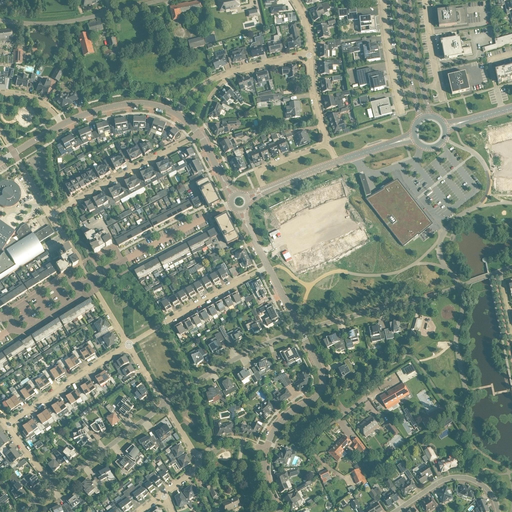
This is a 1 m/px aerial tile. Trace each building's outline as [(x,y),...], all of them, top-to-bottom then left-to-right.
[(225,3),(225,1),(218,2),(220,13),(237,9),(237,8),(240,7),(239,0),(225,3)] [(277,6),(277,3),(276,0),(264,0),(265,4),(272,3),(272,7),(271,7),(272,14),(279,13),(279,12),(286,11),(285,5),(277,6)] [(183,23),(188,22),(186,15),(203,11),(202,6),(201,1),(189,3),(188,3),(170,7),(171,12),(173,20),(180,19),(179,16),(181,15),(183,23)] [(318,8),(316,9),(311,11),(315,21),(322,18),(321,15),(324,14),(324,12),(330,9),(328,3),(322,4),(323,8),(319,9),(318,8)] [(338,10),(339,18),(346,17),(347,17),(347,21),(358,20),(356,8),(338,10)] [(437,11),(439,27),(467,24),(465,8),(437,11)] [(293,13),(288,14),(289,23),(290,22),(290,23),(293,23),(293,22),(297,22),(297,16),(294,17),(293,13)] [(376,30),(374,15),(359,17),(360,32),(376,30)] [(102,25),(100,21),(87,24),(88,29),(90,34),(98,32),(98,31),(103,29),(102,25)] [(259,21),(245,24),(247,30),(260,27),(259,21)] [(238,32),(239,25),(232,23),(231,31),(238,32)] [(293,35),(291,36),(290,37),(290,40),(287,40),(289,49),(295,48),(295,47),(297,47),(301,47),(300,38),(298,38),(295,28),(296,27),(296,24),(295,24),(295,23),(289,24),(290,25),(289,25),(290,29),(291,29),(293,35)] [(317,27),(319,39),(329,37),(326,25),(317,27)] [(0,41),(13,40),(12,35),(11,30),(0,30),(0,41)] [(84,56),(94,53),(91,42),(90,42),(88,33),(79,36),(80,41),(84,56)] [(251,54),(252,56),(253,58),(264,55),(260,41),(263,40),(262,33),(259,34),(260,37),(255,38),(256,43),(253,44),(254,48),(250,49),(252,54),(251,54)] [(511,34),(494,39),(496,44),(482,47),(483,51),(498,47),(498,48),(511,43),(511,34)] [(118,47),(111,49),(111,48),(118,46),(115,36),(108,38),(110,45),(102,47),(105,57),(120,53),(118,47)] [(272,44),(268,45),(268,46),(268,47),(268,48),(269,48),(269,49),(270,53),(282,51),(280,42),(278,36),(274,37),(274,41),(272,42),(272,44)] [(191,50),(205,46),(202,37),(188,41),(191,50)] [(472,47),(462,49),(460,38),(441,41),(443,51),(442,51),(442,52),(442,53),(443,53),(445,60),(473,55),(472,47)] [(377,49),(377,45),(366,46),(365,41),(341,45),(342,52),(348,51),(349,54),(354,53),(354,52),(364,51),(365,60),(366,59),(367,62),(380,60),(379,49),(377,49)] [(328,57),(328,46),(320,47),(320,58),(328,57)] [(19,55),(19,51),(14,51),(13,64),(22,64),(22,55),(19,55)] [(216,55),(217,59),(212,61),(216,70),(227,65),(224,56),(222,51),(219,53),(220,54),(216,55)] [(245,60),(243,51),(230,54),(233,63),(245,60)] [(332,65),(329,65),(329,64),(320,64),(321,75),(326,75),(329,74),(329,70),(333,70),(332,65)] [(288,68),(282,68),(283,75),(288,75),(289,79),(291,78),(291,79),(292,80),(294,80),(295,79),(295,78),(298,78),(297,65),(288,67),(288,68)] [(511,67),(504,70),(504,68),(495,70),(497,76),(496,76),(498,81),(501,80),(502,82),(507,80),(507,79),(510,78),(511,79),(511,78),(511,67)] [(386,87),(383,73),(373,75),(372,68),(357,72),(360,87),(370,85),(371,91),(374,90),(375,91),(381,89),(386,87)] [(8,78),(12,78),(13,69),(9,69),(9,73),(4,73),(4,75),(0,75),(0,84),(5,84),(5,77),(8,77),(8,78)] [(52,78),(58,82),(64,72),(57,69),(52,78)] [(257,78),(254,79),(256,84),(258,83),(259,87),(260,87),(259,82),(269,80),(267,72),(256,74),(257,77),(257,78)] [(469,90),(467,84),(465,73),(449,77),(453,94),(469,90)] [(17,77),(17,78),(16,78),(15,81),(16,81),(16,86),(20,87),(22,87),(27,88),(29,79),(26,79),(26,75),(21,74),(20,77),(17,77)] [(242,79),(241,79),(242,80),(238,81),(239,84),(237,86),(240,87),(241,90),(245,89),(245,90),(249,92),(253,91),(251,86),(252,86),(248,77),(244,79),(244,78),(243,78),(244,79),(242,80),(242,79)] [(38,84),(37,85),(37,86),(38,86),(36,91),(40,93),(42,94),(46,96),(49,89),(48,89),(51,82),(43,79),(41,83),(40,82),(39,83),(38,84)] [(322,88),(323,92),(331,91),(330,80),(321,82),(322,86),(322,87),(322,86),(322,88)] [(231,97),(236,101),(239,99),(241,102),(242,102),(245,104),(246,103),(237,91),(234,93),(235,93),(234,94),(228,87),(220,96),(226,102),(231,97)] [(60,92),(59,94),(53,100),(61,108),(72,104),(72,102),(78,99),(75,93),(68,96),(67,94),(64,96),(60,92)] [(261,102),(261,103),(269,102),(269,100),(274,100),(273,95),(258,97),(256,97),(257,102),(261,102)] [(332,108),(336,107),(336,106),(338,106),(339,109),(344,107),(342,100),(339,101),(338,97),(334,98),(333,97),(329,98),(324,99),(326,109),(332,108)] [(392,113),(388,99),(371,103),(375,118),(392,114),(392,113)] [(287,114),(286,114),(286,119),(300,117),(299,109),(300,109),(299,102),(290,103),(290,106),(286,107),(287,114)] [(222,107),(213,104),(209,115),(211,116),(211,118),(213,117),(215,118),(216,115),(219,114),(220,115),(222,107)] [(255,107),(245,114),(249,119),(257,119),(255,107)] [(337,114),(329,117),(331,124),(332,126),(331,126),(331,127),(332,126),(335,134),(343,130),(346,130),(346,129),(345,127),(346,127),(345,123),(344,123),(343,121),(340,122),(337,114)] [(134,125),(131,125),(131,124),(131,131),(134,131),(134,128),(139,128),(140,120),(140,118),(139,118),(139,117),(134,117),(134,125)] [(141,117),(141,118),(140,118),(140,120),(139,128),(145,128),(145,131),(148,131),(149,124),(149,125),(146,125),(146,118),(141,117)] [(127,125),(126,118),(121,119),(121,120),(120,120),(122,129),(123,132),(131,131),(131,124),(130,124),(130,125),(127,125)] [(115,120),(116,127),(113,128),(113,127),(112,127),(114,134),(117,133),(116,130),(122,129),(120,120),(120,119),(115,120)] [(153,126),(149,125),(149,124),(148,131),(147,135),(149,136),(150,132),(152,129),(157,132),(161,123),(160,122),(160,121),(155,119),(153,126)] [(103,123),(103,124),(102,124),(105,133),(110,132),(111,135),(114,134),(112,127),(113,128),(110,129),(107,122),(103,123)] [(162,122),(161,123),(157,132),(162,134),(161,136),(164,137),(167,131),(167,132),(164,131),(166,124),(162,122)] [(96,125),(98,132),(95,133),(95,132),(97,139),(100,138),(99,135),(105,133),(102,124),(101,124),(96,125)] [(219,125),(212,129),(217,136),(229,132),(227,124),(220,127),(219,125)] [(84,129),(85,130),(84,131),(88,139),(91,138),(92,140),(93,140),(94,140),(97,139),(95,132),(95,133),(92,134),(89,127),(84,129)] [(170,134),(167,132),(167,131),(164,137),(168,141),(170,138),(172,141),(175,137),(176,138),(177,138),(178,138),(179,138),(179,137),(180,137),(180,136),(180,135),(179,134),(179,133),(178,132),(174,128),(170,134)] [(78,132),(81,139),(78,140),(78,139),(81,146),(89,142),(88,139),(84,131),(83,131),(83,130),(78,132)] [(310,142),(306,132),(295,136),(299,146),(310,142)] [(67,137),(68,138),(67,139),(72,147),(75,146),(76,148),(81,146),(78,139),(78,140),(75,142),(72,135),(67,137)] [(62,148),(65,154),(68,153),(67,150),(72,147),(67,139),(66,139),(66,138),(61,141),(65,147),(62,149),(62,148)] [(273,140),(274,143),(276,148),(279,147),(282,153),(288,150),(284,139),(280,141),(279,138),(273,140)] [(236,144),(233,139),(229,141),(229,139),(221,144),(226,153),(234,149),(232,146),(236,144)] [(153,149),(150,144),(149,142),(146,143),(143,144),(141,141),(139,142),(141,146),(140,146),(141,146),(143,151),(144,153),(145,155),(149,153),(148,152),(151,151),(153,150),(153,149)] [(264,144),(265,147),(267,152),(267,151),(270,150),(273,157),(279,154),(276,148),(274,143),(271,145),(269,142),(264,144)] [(255,148),(256,151),(258,155),(261,154),(264,161),(270,158),(267,151),(267,152),(265,147),(261,149),(260,146),(255,148)] [(138,147),(137,147),(132,150),(136,158),(137,159),(142,156),(142,155),(141,153),(138,147)] [(187,152),(183,154),(186,159),(183,161),(185,164),(190,161),(189,158),(195,155),(193,150),(192,151),(192,149),(191,149),(191,148),(190,148),(189,148),(188,148),(187,149),(187,150),(186,151),(187,152)] [(127,153),(130,158),(132,162),(137,159),(136,158),(132,150),(127,153)] [(252,158),(255,164),(261,162),(258,155),(256,151),(252,152),(251,150),(246,152),(249,159),(252,158)] [(239,171),(239,172),(240,171),(246,168),(240,158),(243,157),(241,153),(236,156),(237,159),(231,162),(237,173),(239,171)] [(125,161),(122,156),(121,156),(116,159),(121,166),(121,167),(126,164),(126,163),(125,161)] [(111,161),(111,162),(116,170),(121,167),(121,166),(116,159),(111,161)] [(172,169),(167,160),(162,163),(168,175),(177,171),(175,169),(175,167),(172,169)] [(184,168),(186,167),(189,172),(190,171),(192,171),(199,167),(200,166),(201,165),(198,161),(192,164),(190,161),(185,164),(183,165),(184,168)] [(162,163),(157,166),(161,174),(158,176),(160,179),(168,175),(162,163)] [(106,164),(105,164),(100,167),(104,174),(105,176),(111,173),(110,171),(109,170),(106,164)] [(192,171),(190,171),(193,177),(189,178),(191,181),(199,178),(197,174),(204,171),(201,167),(200,166),(199,167),(192,171)] [(95,170),(97,173),(98,176),(100,179),(105,176),(104,174),(100,167),(95,170)] [(90,173),(87,174),(87,175),(91,182),(92,183),(97,180),(94,174),(93,172),(91,169),(91,168),(88,170),(90,173)] [(156,177),(151,168),(146,171),(152,183),(160,179),(158,176),(156,177)] [(85,176),(82,177),(82,178),(86,185),(87,186),(92,183),(91,182),(87,175),(87,174),(85,171),(83,173),(85,176)] [(146,171),(141,174),(145,182),(142,184),(144,187),(147,186),(152,183),(146,171)] [(79,179),(77,180),(81,188),(82,189),(87,186),(86,185),(82,178),(82,177),(80,174),(78,176),(79,179)] [(403,246),(429,226),(396,184),(379,193),(376,195),(372,198),(365,175),(360,177),(367,200),(403,246)] [(74,182),(72,183),(71,183),(75,191),(76,192),(82,189),(81,188),(77,180),(75,177),(72,179),(74,182)] [(140,185),(135,177),(130,179),(137,192),(144,187),(142,184),(140,185)] [(130,179),(125,182),(129,191),(127,192),(129,196),(137,192),(130,179)] [(201,191),(202,193),(202,194),(203,197),(202,197),(204,201),(205,200),(209,207),(209,206),(211,205),(212,206),(219,202),(218,202),(217,199),(218,199),(211,186),(210,184),(209,182),(208,183),(207,180),(208,179),(197,185),(201,191)] [(0,249),(2,251),(4,252),(3,253),(2,254),(1,256),(0,256),(0,280),(26,264),(44,252),(42,249),(40,245),(39,243),(34,235),(33,234),(19,243),(18,243),(11,238),(15,232),(0,221),(0,206),(2,207),(4,208),(5,208),(5,207),(7,208),(8,208),(9,208),(10,207),(11,207),(12,207),(13,206),(14,206),(15,205),(16,205),(17,204),(18,203),(18,202),(19,201),(20,200),(20,199),(20,198),(21,197),(21,196),(21,195),(21,193),(21,192),(20,191),(20,190),(20,189),(19,188),(19,187),(18,186),(17,185),(16,184),(15,184),(15,183),(14,183),(13,182),(11,182),(10,181),(9,181),(8,181),(7,181),(6,181),(5,181),(5,180),(4,181),(3,181),(2,181),(0,182),(0,249)] [(67,181),(69,185),(66,186),(71,195),(76,192),(75,191),(71,183),(72,183),(70,180),(67,181)] [(342,184),(337,186),(340,195),(345,194),(342,184)] [(124,194),(119,185),(114,188),(121,200),(129,196),(127,192),(124,194)] [(337,186),(332,188),(335,197),(340,195),(337,186)] [(114,188),(109,191),(114,199),(111,201),(113,204),(121,200),(114,188)] [(332,188),(327,190),(330,199),(335,197),(332,188)] [(426,198),(433,192),(431,189),(423,195),(426,198)] [(327,190),(321,191),(325,201),(330,199),(327,190)] [(321,191),(316,193),(316,194),(319,202),(325,201),(321,191)] [(108,202),(104,194),(98,197),(105,209),(106,209),(110,207),(110,206),(111,205),(113,204),(111,201),(108,202)] [(316,194),(310,196),(314,205),(320,203),(319,202),(316,194)] [(310,196),(304,199),(308,207),(308,208),(314,205),(310,196)] [(95,210),(97,213),(105,209),(98,197),(93,200),(98,208),(95,210)] [(198,204),(198,205),(205,202),(204,201),(202,197),(193,202),(195,207),(196,207),(195,206),(198,204)] [(304,198),(299,201),(303,210),(308,207),(304,199),(304,198)] [(186,201),(185,200),(183,201),(188,211),(193,208),(189,200),(186,201)] [(83,206),(86,212),(88,210),(90,213),(95,210),(90,201),(87,203),(87,204),(83,206)] [(180,202),(181,204),(179,205),(183,213),(188,211),(183,201),(180,202)] [(299,201),(294,203),(298,212),(303,210),(299,201)] [(294,203),(289,206),(293,214),(298,212),(294,203)] [(176,206),(175,204),(173,206),(178,216),(183,213),(179,205),(176,206)] [(171,207),(172,209),(169,210),(173,218),(178,216),(173,206),(171,207)] [(289,206),(284,208),(289,217),(293,214),(289,206)] [(284,208),(279,210),(284,219),(289,217),(284,208)] [(167,211),(166,209),(163,211),(169,221),(173,218),(169,210),(167,211)] [(279,210),(275,213),(279,221),(284,219),(279,210)] [(161,212),(162,214),(160,215),(164,223),(169,221),(163,211),(161,212)] [(157,216),(156,214),(154,216),(159,226),(164,223),(160,215),(157,216)] [(154,216),(151,217),(152,219),(150,220),(154,228),(159,226),(154,216)] [(217,221),(216,222),(220,229),(219,229),(221,233),(222,233),(223,236),(224,235),(225,237),(224,238),(228,245),(238,239),(237,239),(236,236),(237,236),(235,232),(234,232),(233,230),(234,230),(228,219),(227,220),(226,217),(227,217),(227,216),(219,220),(220,221),(217,223),(217,221)] [(146,222),(145,220),(143,221),(148,231),(153,229),(150,224),(148,221),(146,222)] [(140,223),(141,225),(139,226),(143,234),(148,231),(143,221),(140,223)] [(18,236),(16,237),(19,243),(33,234),(26,224),(21,227),(17,233),(18,236)] [(136,227),(135,225),(133,227),(138,237),(143,234),(139,226),(136,227)] [(49,226),(34,235),(39,243),(54,233),(49,226)] [(131,228),(132,230),(129,231),(134,239),(138,237),(133,227),(131,228)] [(209,233),(211,238),(221,234),(221,233),(219,229),(218,228),(212,231),(212,232),(210,234),(209,233)] [(102,235),(98,238),(94,231),(85,236),(88,242),(89,241),(92,247),(92,248),(95,254),(101,250),(100,249),(103,248),(105,247),(106,247),(107,247),(112,244),(105,230),(102,232),(104,237),(103,237),(102,235)] [(362,230),(357,232),(361,241),(366,239),(362,230)] [(127,232),(126,231),(123,232),(129,242),(134,239),(129,231),(127,232)] [(121,233),(122,235),(120,236),(124,244),(129,242),(123,232),(121,233)] [(357,232),(352,234),(356,243),(361,241),(357,232)] [(208,233),(203,236),(201,236),(207,247),(212,245),(212,246),(213,247),(214,247),(215,246),(208,233)] [(352,234),(347,236),(351,245),(356,243),(352,234)] [(120,236),(117,238),(116,236),(114,237),(119,247),(124,244),(120,236)] [(201,236),(200,237),(197,239),(201,247),(202,250),(207,247),(201,236)] [(347,236),(342,239),(346,248),(351,245),(347,236)] [(197,239),(194,240),(192,241),(196,249),(201,247),(197,239)] [(342,239),(337,241),(341,250),(346,248),(342,239)] [(192,241),(191,242),(188,243),(192,252),(196,249),(192,241)] [(337,241),(332,243),(336,252),(341,250),(337,241)] [(332,243),(327,245),(331,254),(331,255),(336,252),(332,243)] [(186,244),(183,246),(182,247),(186,255),(190,252),(186,244)] [(327,245),(321,247),(325,256),(331,254),(327,245)] [(58,269),(60,274),(66,271),(66,270),(71,266),(72,267),(78,264),(74,258),(73,259),(72,256),(72,255),(71,256),(71,254),(71,253),(71,252),(67,247),(57,253),(59,256),(52,260),(53,261),(59,257),(61,259),(60,260),(63,265),(57,268),(58,269)] [(182,247),(180,247),(177,249),(181,257),(186,255),(182,247)] [(321,247),(315,250),(316,250),(319,259),(325,256),(321,247)] [(177,249),(174,251),(172,251),(178,262),(183,260),(181,257),(177,249)] [(232,252),(233,256),(236,255),(238,260),(241,259),(247,255),(246,254),(246,253),(245,251),(244,250),(238,253),(236,250),(232,252)] [(316,250),(310,252),(313,261),(319,259),(316,250)] [(172,251),(171,252),(168,254),(174,265),(178,262),(172,251)] [(310,252),(305,253),(308,263),(313,261),(310,252)] [(305,253),(300,255),(303,264),(308,263),(305,253)] [(168,254),(165,255),(163,256),(169,267),(174,265),(168,254)] [(246,268),(252,265),(247,255),(241,259),(246,268)] [(300,255),(295,256),(298,266),(303,264),(300,255)] [(163,256),(162,257),(159,259),(161,263),(165,270),(169,267),(163,256)] [(157,259),(154,261),(153,262),(159,273),(163,270),(157,259)] [(55,271),(58,269),(57,268),(53,261),(52,260),(44,265),(46,269),(50,275),(51,276),(56,273),(55,271)] [(153,262),(151,263),(148,264),(153,272),(154,275),(159,273),(153,262)] [(223,270),(219,272),(218,272),(220,274),(223,281),(228,278),(227,274),(226,275),(224,271),(228,269),(225,263),(221,265),(223,270)] [(148,264),(145,266),(144,267),(148,275),(153,272),(148,264)] [(144,267),(142,268),(139,269),(144,277),(148,275),(144,267)] [(46,269),(44,270),(43,268),(40,270),(46,279),(51,276),(50,275),(46,269)] [(135,272),(136,274),(135,274),(139,280),(141,282),(145,280),(144,277),(139,269),(135,272)] [(38,271),(39,273),(37,274),(41,280),(42,282),(46,279),(40,270),(38,271)] [(35,271),(30,274),(31,275),(36,283),(37,285),(42,282),(41,280),(37,274),(35,271)] [(215,274),(211,276),(210,276),(213,282),(215,285),(220,282),(219,279),(218,279),(216,276),(220,274),(218,272),(219,272),(218,271),(214,273),(215,274)] [(29,277),(30,278),(28,280),(32,286),(33,288),(37,285),(36,283),(31,275),(29,277)] [(207,278),(202,281),(205,286),(207,289),(212,286),(211,283),(213,282),(210,276),(211,276),(210,275),(206,277),(207,278)] [(28,280),(25,281),(24,279),(22,281),(28,291),(33,288),(32,286),(28,280)] [(199,283),(194,285),(195,288),(199,294),(204,291),(203,288),(205,286),(202,281),(202,280),(198,282),(199,283)] [(248,288),(252,285),(255,290),(251,292),(253,295),(261,291),(262,290),(261,287),(263,286),(260,281),(254,284),(252,281),(246,284),(248,288)] [(20,282),(18,283),(19,285),(17,287),(22,294),(27,291),(23,287),(20,282)] [(190,287),(186,290),(187,292),(191,298),(196,295),(194,292),(194,293),(192,289),(195,288),(194,285),(194,284),(190,286),(190,287)] [(17,287),(15,288),(14,286),(11,288),(17,297),(22,294),(17,287)] [(9,289),(10,291),(8,293),(13,300),(17,297),(11,288),(9,289)] [(182,292),(178,294),(180,297),(183,303),(188,300),(186,297),(184,294),(187,292),(186,290),(186,289),(182,291),(182,292)] [(262,290),(261,291),(253,295),(258,306),(260,304),(265,302),(264,300),(266,298),(265,295),(267,295),(264,289),(262,290)] [(8,293),(6,294),(4,292),(2,294),(8,303),(13,300),(8,293)] [(174,296),(170,299),(171,301),(175,307),(180,304),(178,301),(178,302),(176,299),(180,297),(178,294),(178,293),(174,295),(174,296)] [(238,293),(232,295),(233,297),(234,299),(234,300),(235,302),(236,302),(237,305),(238,305),(238,306),(243,304),(242,303),(245,301),(244,299),(243,297),(242,294),(239,296),(238,293)] [(0,295),(1,297),(0,297),(0,300),(4,306),(8,303),(2,294),(0,295)] [(230,297),(224,300),(225,301),(226,303),(226,304),(227,306),(229,308),(233,306),(234,307),(237,305),(236,302),(235,302),(234,300),(234,299),(231,300),(230,298),(230,297)] [(160,301),(157,303),(160,308),(163,306),(167,312),(172,309),(170,306),(168,303),(171,301),(170,299),(169,298),(166,300),(166,301),(162,303),(160,301)] [(90,300),(88,301),(85,303),(90,310),(95,308),(90,300)] [(221,301),(216,304),(217,306),(218,307),(218,309),(219,310),(221,313),(225,310),(226,311),(229,309),(229,308),(227,306),(226,304),(226,303),(223,304),(222,303),(221,301)] [(85,303),(83,304),(81,305),(86,313),(90,310),(85,303)] [(273,307),(272,308),(271,304),(260,310),(262,314),(267,312),(270,318),(265,321),(268,327),(278,321),(277,318),(278,317),(279,318),(273,307)] [(81,305),(80,306),(77,308),(81,316),(86,313),(81,305)] [(213,306),(208,309),(209,310),(209,312),(210,311),(213,317),(217,315),(218,316),(221,314),(221,313),(219,310),(218,309),(218,307),(215,309),(214,307),(213,306)] [(77,308),(74,310),(72,311),(77,318),(81,316),(77,308)] [(254,309),(251,311),(255,317),(256,321),(257,322),(260,320),(258,316),(254,309)] [(205,310),(200,313),(201,315),(201,316),(202,316),(205,322),(209,319),(210,320),(213,318),(213,317),(210,311),(209,312),(207,313),(206,312),(205,310)] [(72,311),(71,311),(68,313),(72,321),(77,318),(72,311)] [(68,313),(65,315),(63,316),(68,324),(72,321),(68,313)] [(197,315),(192,318),(193,319),(193,321),(194,321),(197,326),(197,327),(202,325),(205,323),(205,322),(202,316),(201,316),(199,318),(197,315)] [(63,316),(62,317),(59,319),(64,326),(68,324),(63,316)] [(189,319),(184,322),(185,324),(185,325),(186,325),(189,331),(190,332),(196,328),(197,331),(199,330),(197,327),(197,326),(194,321),(193,321),(191,322),(189,319)] [(417,320),(417,321),(414,330),(419,331),(420,330),(420,328),(421,327),(421,326),(421,324),(422,322),(422,320),(422,319),(417,320)] [(58,320),(55,321),(53,322),(58,330),(62,327),(58,320)] [(250,324),(246,326),(246,327),(248,331),(252,329),(255,334),(262,330),(261,328),(260,328),(259,326),(258,323),(256,324),(255,322),(254,320),(250,322),(250,324)] [(96,324),(95,325),(100,333),(94,336),(96,339),(104,335),(102,332),(108,328),(104,322),(102,324),(101,321),(96,324)] [(53,322),(52,323),(49,325),(54,333),(58,330),(53,322)] [(386,339),(394,337),(394,333),(401,332),(400,327),(400,322),(396,323),(396,322),(395,322),(394,322),(394,323),(390,324),(391,329),(391,331),(388,331),(389,336),(386,336),(386,339)] [(181,324),(176,327),(177,328),(178,331),(179,333),(177,334),(180,340),(183,338),(181,335),(185,333),(186,334),(190,332),(189,331),(186,325),(185,325),(183,327),(181,324)] [(49,325),(46,327),(44,328),(49,336),(54,333),(49,325)] [(368,329),(369,334),(369,335),(370,335),(371,339),(372,342),(385,339),(383,332),(380,332),(379,331),(378,326),(369,328),(370,329),(368,329)] [(44,328),(43,329),(40,331),(45,338),(49,336),(44,328)] [(233,331),(229,333),(231,336),(234,342),(235,343),(237,342),(240,341),(243,339),(243,338),(243,337),(243,336),(242,336),(242,335),(242,334),(241,334),(240,333),(240,332),(239,333),(238,330),(234,333),(233,331)] [(350,333),(348,334),(350,340),(346,341),(347,346),(348,349),(354,348),(353,343),(354,340),(358,339),(357,335),(359,335),(358,330),(350,332),(350,333)] [(40,331),(37,332),(36,334),(40,341),(45,338),(40,331)] [(215,342),(211,344),(211,345),(209,346),(210,348),(212,353),(215,351),(216,353),(223,349),(220,343),(224,340),(222,336),(220,333),(215,336),(218,341),(215,343),(215,342)] [(36,334),(34,334),(31,336),(36,344),(40,341),(36,334)] [(106,338),(104,335),(96,339),(97,340),(98,342),(103,339),(106,343),(103,345),(105,349),(114,344),(113,341),(115,340),(114,339),(114,338),(113,336),(112,336),(111,334),(106,338)] [(327,339),(324,341),(327,348),(328,348),(334,345),(337,350),(338,350),(339,351),(346,350),(343,341),(344,341),(344,340),(339,342),(337,338),(335,339),(337,338),(336,335),(326,338),(327,339)] [(30,337),(26,340),(31,348),(31,349),(36,346),(30,337)] [(26,340),(22,343),(25,349),(27,352),(31,349),(31,348),(26,340)] [(22,343),(20,341),(16,344),(21,352),(23,355),(27,352),(25,349),(22,343)] [(87,343),(89,346),(84,349),(90,359),(94,356),(93,355),(94,354),(92,350),(91,349),(94,347),(90,341),(87,343)] [(16,344),(14,345),(12,347),(17,354),(21,352),(16,344)] [(77,349),(75,346),(73,348),(74,351),(79,357),(81,356),(85,361),(86,360),(87,361),(90,359),(84,349),(82,351),(78,348),(77,349)] [(12,347),(9,349),(7,350),(12,357),(17,354),(12,347)] [(289,348),(280,353),(283,359),(284,361),(286,360),(289,365),(296,361),(296,362),(300,360),(294,349),(291,351),(289,348)] [(201,349),(196,352),(197,354),(191,357),(195,364),(196,363),(197,365),(204,360),(203,358),(206,356),(201,349)] [(7,350),(6,351),(3,353),(8,360),(12,357),(7,350)] [(72,353),(74,356),(69,359),(75,368),(79,366),(78,365),(79,364),(76,359),(79,357),(74,351),(72,353)] [(9,364),(1,354),(0,354),(0,360),(2,364),(5,367),(9,364)] [(117,362),(121,368),(117,370),(119,374),(123,371),(125,370),(123,366),(129,363),(126,357),(117,362)] [(69,359),(64,362),(62,359),(59,361),(64,367),(66,366),(70,370),(71,370),(72,371),(75,368),(69,359)] [(259,364),(256,365),(257,367),(258,370),(259,370),(260,373),(265,370),(266,371),(274,367),(270,360),(267,362),(266,359),(261,362),(259,364)] [(350,374),(351,375),(355,372),(350,363),(348,359),(343,362),(345,365),(346,365),(346,366),(339,370),(342,376),(341,376),(342,379),(346,377),(345,377),(350,374)] [(53,363),(51,364),(54,369),(60,378),(64,376),(63,375),(64,374),(61,369),(64,367),(59,361),(57,362),(57,363),(55,364),(53,363)] [(404,369),(410,379),(419,374),(413,364),(404,369)] [(119,374),(120,375),(123,376),(124,376),(125,378),(123,379),(125,383),(131,379),(129,376),(135,372),(131,366),(125,370),(123,371),(119,374)] [(54,369),(49,372),(47,369),(44,371),(49,377),(52,375),(55,380),(56,379),(57,381),(60,378),(54,369)] [(250,376),(246,370),(237,376),(242,383),(249,378),(250,380),(252,379),(255,384),(258,382),(253,374),(250,376)] [(42,372),(44,376),(39,379),(46,388),(49,386),(48,385),(50,384),(46,379),(49,377),(44,371),(42,372)] [(104,373),(103,371),(99,374),(105,383),(108,381),(109,382),(111,381),(113,384),(116,383),(111,375),(108,377),(105,372),(104,373)] [(258,382),(262,379),(257,372),(253,374),(258,382)] [(298,375),(300,378),(299,382),(294,384),(299,392),(304,388),(304,387),(306,386),(306,384),(307,384),(308,381),(307,381),(308,378),(309,378),(306,372),(298,375)] [(95,378),(96,379),(98,383),(96,384),(100,391),(103,390),(101,386),(105,383),(99,374),(96,376),(97,377),(95,378)] [(32,379),(30,381),(34,387),(37,385),(37,386),(40,390),(41,389),(42,391),(46,388),(39,379),(37,376),(32,379)] [(27,378),(20,383),(22,386),(31,398),(34,396),(34,395),(35,394),(32,390),(31,389),(34,387),(30,381),(29,381),(27,378)] [(224,383),(222,384),(225,390),(223,391),(226,397),(238,390),(235,386),(233,387),(230,380),(228,381),(224,383)] [(89,382),(88,381),(85,383),(91,393),(94,391),(97,394),(100,391),(96,384),(94,386),(90,381),(89,382)] [(81,388),(81,389),(84,392),(81,394),(86,401),(88,399),(86,396),(91,393),(85,383),(81,386),(82,387),(81,388)] [(142,384),(137,389),(139,392),(135,394),(140,401),(147,396),(145,395),(148,393),(142,384)] [(385,394),(380,397),(381,398),(386,408),(387,407),(390,405),(391,405),(391,403),(394,401),(395,403),(398,401),(398,400),(409,394),(405,388),(403,384),(391,390),(387,393),(386,394),(385,394)] [(31,398),(22,386),(17,389),(15,391),(19,398),(22,396),(25,401),(26,400),(27,401),(31,398)] [(210,393),(206,394),(208,399),(209,403),(213,402),(213,403),(220,399),(221,400),(222,401),(224,402),(226,403),(227,403),(225,398),(222,393),(219,395),(217,390),(216,388),(216,387),(209,391),(210,393)] [(275,399),(273,401),(276,404),(278,403),(280,404),(288,398),(291,396),(291,395),(288,391),(286,389),(279,394),(278,391),(273,394),(275,397),(274,397),(275,399)] [(74,390),(70,393),(76,402),(81,399),(83,401),(83,402),(86,401),(81,394),(79,396),(79,395),(76,391),(75,392),(74,390)] [(11,395),(12,398),(10,400),(16,409),(20,406),(19,405),(20,404),(17,399),(19,398),(15,391),(12,393),(13,394),(11,395)] [(79,405),(78,405),(70,393),(67,395),(67,396),(66,397),(69,402),(67,404),(71,410),(74,409),(73,407),(75,406),(76,407),(79,405)] [(121,402),(117,406),(121,410),(120,411),(125,416),(128,412),(129,413),(134,407),(129,403),(130,402),(125,398),(121,402)] [(8,407),(11,411),(12,410),(13,411),(16,409),(10,400),(5,403),(5,402),(2,404),(6,409),(8,407)] [(59,400),(56,403),(64,415),(69,412),(71,410),(67,404),(65,405),(64,405),(61,401),(60,401),(59,400)] [(261,405),(256,412),(256,413),(258,415),(259,415),(261,416),(265,420),(269,415),(267,413),(269,412),(274,407),(271,403),(268,401),(262,406),(261,405)] [(52,405),(53,406),(52,407),(55,412),(53,414),(57,420),(58,419),(64,415),(56,403),(52,405)] [(106,407),(111,413),(114,410),(109,404),(106,407)] [(426,428),(447,416),(442,407),(421,419),(426,428)] [(407,409),(404,411),(406,415),(405,416),(406,418),(407,419),(406,419),(407,420),(409,423),(410,422),(413,426),(414,426),(415,428),(417,426),(407,409)] [(46,411),(45,410),(41,413),(48,422),(52,418),(55,422),(57,420),(53,414),(50,415),(47,410),(46,411)] [(39,416),(37,417),(41,422),(38,424),(43,430),(44,431),(46,430),(46,429),(45,427),(49,424),(48,422),(41,413),(38,415),(39,416)] [(119,422),(117,418),(114,414),(107,419),(112,427),(119,422)] [(371,416),(363,423),(358,427),(365,436),(379,426),(371,416)] [(30,420),(27,423),(29,425),(33,432),(36,435),(40,432),(43,430),(38,424),(36,425),(35,425),(33,420),(31,421),(30,420)] [(102,422),(97,425),(96,423),(91,427),(94,431),(94,432),(95,432),(95,433),(96,433),(97,433),(98,433),(99,433),(101,432),(102,433),(104,432),(104,431),(106,430),(102,422)] [(225,434),(231,432),(230,428),(232,428),(231,424),(222,426),(221,422),(215,423),(216,427),(217,435),(225,434)] [(24,434),(22,435),(26,440),(30,437),(31,438),(36,435),(33,432),(29,425),(27,423),(23,425),(24,426),(23,427),(24,428),(26,431),(23,433),(24,434)] [(256,433),(257,434),(261,426),(254,423),(251,428),(242,425),(242,427),(241,427),(240,431),(241,431),(240,433),(253,436),(253,435),(256,433)] [(79,443),(77,444),(78,444),(78,443),(83,447),(87,442),(89,440),(91,439),(88,435),(87,433),(90,431),(88,429),(84,424),(82,425),(84,428),(83,428),(84,429),(79,433),(73,434),(74,434),(75,439),(74,439),(77,438),(79,443)] [(159,431),(155,433),(159,439),(156,441),(159,447),(161,450),(164,448),(162,443),(167,439),(171,436),(169,433),(171,432),(167,425),(161,429),(161,430),(159,431)] [(394,437),(400,433),(395,426),(389,430),(394,437)] [(141,439),(140,440),(140,441),(142,445),(143,448),(144,448),(146,451),(149,449),(150,450),(154,447),(156,449),(159,447),(156,441),(153,444),(152,442),(151,442),(148,436),(146,437),(144,438),(141,439)] [(345,436),(337,444),(328,453),(330,454),(338,462),(341,458),(342,458),(343,458),(347,454),(350,451),(347,448),(352,443),(348,439),(345,436)] [(5,438),(0,441),(0,447),(1,448),(0,448),(0,452),(0,453),(5,450),(3,446),(8,442),(5,438)] [(359,444),(356,439),(353,441),(355,444),(352,447),(356,449),(357,447),(361,453),(366,449),(361,442),(359,444)] [(135,464),(136,462),(137,463),(141,458),(139,457),(141,455),(134,445),(126,453),(130,456),(132,457),(130,459),(130,460),(135,464)] [(64,452),(61,449),(58,452),(59,453),(62,457),(65,455),(68,457),(67,457),(69,460),(75,456),(75,455),(76,455),(76,454),(75,453),(73,451),(74,449),(71,446),(68,450),(67,449),(64,452)] [(167,454),(171,451),(173,454),(171,455),(175,460),(178,457),(180,456),(184,453),(182,449),(183,449),(181,446),(180,447),(180,446),(175,449),(174,449),(172,446),(165,451),(167,453),(167,454)] [(280,456),(276,455),(275,463),(286,464),(289,458),(290,459),(291,458),(291,456),(291,455),(290,455),(292,451),(285,448),(282,455),(282,454),(280,456)] [(424,451),(430,461),(436,458),(431,448),(424,451)] [(2,456),(3,457),(4,459),(7,456),(9,459),(17,453),(13,449),(14,449),(13,449),(8,453),(5,450),(0,453),(2,456)] [(17,453),(9,459),(6,461),(11,467),(12,469),(15,467),(17,465),(15,462),(20,457),(17,453)] [(170,463),(172,465),(176,463),(180,470),(183,467),(184,468),(190,463),(188,460),(189,459),(187,456),(186,457),(186,456),(182,459),(180,460),(178,457),(175,460),(170,463)] [(125,461),(122,458),(116,464),(123,471),(127,467),(130,470),(136,464),(135,464),(130,460),(127,462),(125,461)] [(458,466),(457,461),(456,458),(438,463),(441,473),(449,470),(449,469),(458,466)] [(53,472),(60,467),(59,467),(61,465),(59,462),(57,464),(55,461),(51,464),(50,463),(48,465),(53,472)] [(403,462),(398,465),(400,468),(403,473),(405,472),(407,476),(410,474),(408,470),(404,465),(403,462)] [(168,471),(163,464),(158,468),(162,473),(160,475),(161,476),(165,482),(166,482),(165,482),(170,478),(166,473),(168,471)] [(417,467),(412,470),(415,475),(419,472),(421,475),(417,478),(421,484),(428,480),(426,477),(428,475),(429,476),(432,474),(427,466),(419,470),(417,467)] [(277,480),(276,481),(278,485),(279,485),(280,487),(279,488),(281,493),(286,491),(289,489),(288,489),(286,483),(287,482),(288,481),(288,480),(288,479),(288,478),(300,474),(298,468),(297,469),(284,469),(285,472),(281,473),(277,475),(278,480),(277,480)] [(356,484),(362,482),(363,485),(367,482),(361,468),(351,472),(356,484)] [(99,473),(102,477),(99,478),(100,480),(96,482),(101,489),(103,488),(102,481),(108,478),(110,479),(112,479),(114,478),(111,473),(108,469),(99,473)] [(161,476),(160,475),(156,470),(153,472),(157,477),(152,480),(154,482),(158,488),(158,487),(163,484),(158,478),(161,476)] [(331,479),(327,470),(319,474),(323,483),(331,479)] [(12,471),(10,473),(18,484),(18,483),(21,488),(23,486),(12,471)] [(26,485),(30,481),(31,483),(31,484),(34,488),(33,487),(39,483),(38,480),(39,480),(36,476),(35,477),(35,476),(31,479),(28,475),(22,480),(26,485)] [(145,477),(147,479),(147,481),(143,484),(146,488),(151,493),(155,489),(151,484),(154,482),(152,480),(151,478),(148,475),(145,477)] [(139,483),(139,484),(135,488),(144,499),(143,498),(148,495),(144,490),(146,488),(143,484),(139,478),(137,480),(137,481),(137,482),(137,483),(138,484),(139,483)] [(84,483),(82,485),(86,490),(84,491),(88,495),(92,492),(93,494),(94,492),(96,494),(102,491),(101,489),(96,482),(94,484),(93,485),(88,479),(84,483)] [(390,488),(393,486),(389,479),(385,482),(389,489),(390,488)] [(403,486),(400,489),(402,492),(404,496),(409,493),(409,492),(411,491),(416,488),(413,484),(411,481),(408,483),(405,479),(400,482),(403,486)] [(306,483),(300,487),(302,490),(308,487),(313,484),(311,480),(306,483)] [(207,484),(208,485),(209,489),(213,498),(219,495),(213,482),(207,484)] [(9,487),(9,488),(9,490),(11,492),(15,499),(23,495),(20,490),(22,489),(21,488),(18,483),(18,484),(15,485),(14,484),(13,484),(12,484),(10,485),(10,486),(9,487)] [(466,499),(471,501),(473,497),(474,497),(475,494),(474,494),(475,490),(470,488),(467,487),(462,485),(459,493),(467,496),(466,499)] [(135,488),(133,486),(126,491),(132,499),(135,497),(139,502),(143,499),(144,499),(135,488)] [(186,492),(184,494),(187,498),(188,498),(189,500),(196,494),(198,496),(200,495),(198,490),(195,492),(191,487),(189,488),(187,490),(186,490),(187,491),(186,492)] [(447,487),(439,492),(437,493),(443,503),(453,498),(451,494),(452,493),(450,490),(449,491),(447,487)] [(120,498),(121,499),(124,502),(129,510),(129,509),(134,506),(130,501),(132,499),(126,491),(123,493),(125,495),(120,498)] [(394,492),(393,492),(388,495),(386,493),(383,495),(384,498),(383,498),(385,501),(384,501),(386,504),(387,504),(388,506),(393,503),(393,504),(395,503),(395,502),(398,500),(394,492)] [(292,494),(289,496),(284,499),(291,511),(295,509),(299,507),(299,506),(300,506),(300,505),(301,505),(301,504),(301,503),(301,502),(301,501),(301,500),(297,493),(293,495),(292,494)] [(74,494),(66,501),(67,502),(70,505),(71,504),(73,508),(79,503),(82,506),(85,503),(80,499),(78,501),(77,499),(78,498),(74,494)] [(177,503),(178,506),(179,506),(180,508),(188,504),(192,509),(194,507),(189,500),(188,498),(185,500),(181,494),(176,498),(177,502),(177,503)] [(0,499),(0,506),(1,507),(8,503),(7,501),(8,500),(5,496),(0,499)] [(231,501),(230,499),(222,503),(225,511),(241,506),(238,498),(231,501)] [(425,501),(421,504),(426,511),(428,511),(437,507),(431,498),(426,502),(425,501)] [(120,507),(123,511),(125,511),(129,510),(124,502),(121,499),(117,502),(116,501),(113,503),(115,506),(118,509),(120,507)] [(476,509),(476,511),(489,511),(488,507),(489,507),(487,504),(485,499),(477,502),(479,508),(476,509)] [(351,504),(355,510),(360,507),(356,500),(351,504)] [(375,500),(369,504),(371,506),(366,509),(367,511),(379,511),(382,511),(377,503),(376,503),(375,500)]
